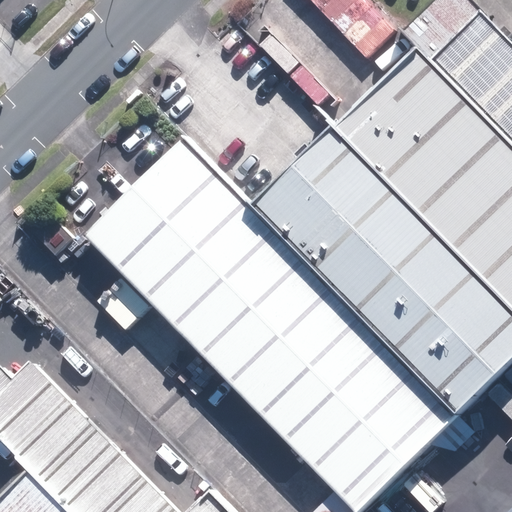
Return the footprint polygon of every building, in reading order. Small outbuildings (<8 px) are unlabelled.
[(371,0),(316,0),(371,56),(399,28),(371,0)] [(432,66),(511,148),(511,45),(483,16),(432,66)] [(303,63),(274,33),(262,44),(291,75),(303,63)] [(511,305),(511,148),(432,66),(423,57),(344,133),(511,305)] [(334,94),(306,65),(295,76),(323,105),(334,94)] [(455,429),(511,373),(511,305),(344,134),(333,145),(253,222),(455,429)] [(346,511),(368,511),(455,429),(185,152),(87,246),(346,511)] [(53,216),(37,231),(60,256),(76,240),(53,216)] [(0,436),(29,466),(74,511),(169,511),(29,368),(0,396),(0,436)] [(146,416),(132,430),(163,460),(176,447),(146,416)] [(0,511),(74,511),(29,466),(0,494),(0,511)]
